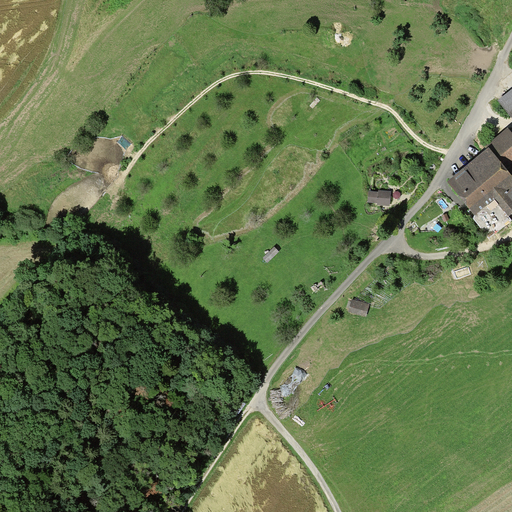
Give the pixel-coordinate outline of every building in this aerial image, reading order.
[(511,117),(511,88),(497,100),(511,117)] [(487,144),(489,147),(510,173),(511,171),(511,131),(508,127),(487,144)] [(511,175),(510,173),(489,147),(446,181),(474,215),(494,199),(509,216),(511,213),(511,175)] [(391,191),(378,190),(378,192),(377,203),(377,205),(390,206),(391,191)] [(378,192),(368,191),(368,202),(377,203),(378,192)] [(354,303),(351,313),(365,317),(368,307),(354,303)] [(239,400),(234,408),(239,412),(245,403),(239,400)]
